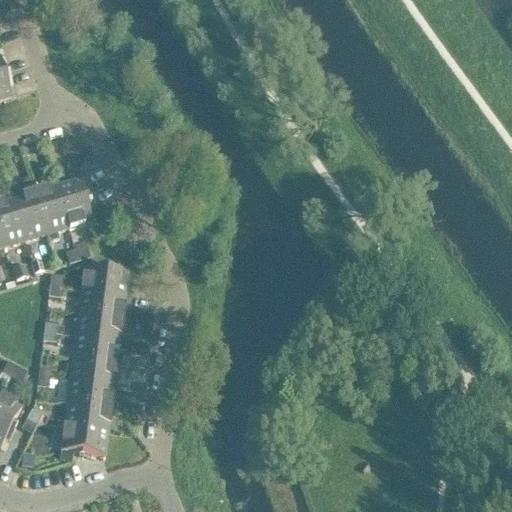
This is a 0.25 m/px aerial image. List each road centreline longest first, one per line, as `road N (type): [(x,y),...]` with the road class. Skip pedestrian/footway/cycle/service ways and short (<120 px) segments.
road 1 (residential): [(158,481),(180,307),(96,138),(73,121)]
road 2 (residential): [(20,503),(44,505),(121,480),(158,481)]
road 3 (residential): [(73,121),(45,87),(18,0)]
